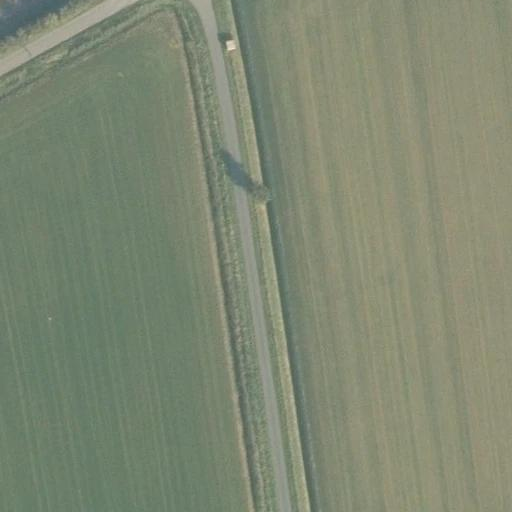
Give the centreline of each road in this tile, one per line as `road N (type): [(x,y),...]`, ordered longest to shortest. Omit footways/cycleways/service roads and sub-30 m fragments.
road 1 (unclassified): [(285,511),(204,0)]
road 2 (unclassified): [(0,70),(127,0)]
